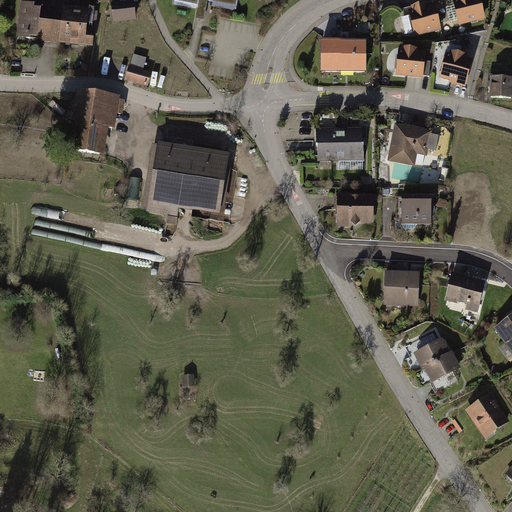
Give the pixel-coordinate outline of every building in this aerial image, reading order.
[(35,3),(21,2),(17,38),(30,39),(31,36),(38,37),(38,41),(93,47),(94,31),(87,30),(88,22),(97,23),(98,12),(89,11),(89,9),(63,6),(63,0),(42,0),(42,6),(35,5),(35,3)] [(174,0),(173,4),(198,8),(199,0),(204,0),(210,1),(213,2),(213,5),(236,10),(238,0),(174,0)] [(454,0),(452,1),(458,27),(486,20),(480,0),(454,0)] [(134,3),(111,6),(113,21),(113,24),(136,21),(134,5),(134,3)] [(411,11),(408,12),(414,38),(441,31),(435,5),(427,7),(426,4),(410,8),(411,11)] [(366,41),(320,41),(320,73),(366,73),(366,41)] [(402,50),(399,50),(396,76),(423,79),(423,76),(429,77),(431,62),(425,61),(426,53),(418,52),(419,49),(402,47),(402,50)] [(449,54),(446,53),(439,78),(450,81),(449,83),(465,88),(473,60),(465,58),(466,55),(450,51),(449,54)] [(147,58),(134,55),(130,67),(129,67),(125,81),(148,87),(152,73),(144,71),(147,58)] [(511,78),(490,78),(489,98),(511,99),(511,78)] [(120,97),(77,91),(72,123),(75,123),(71,151),(105,157),(109,129),(115,130),(117,115),(123,116),(126,101),(120,100),(120,97)] [(432,132),(394,124),(387,162),(415,167),(417,155),(427,157),(432,132)] [(361,128),(314,130),(314,146),(316,146),(317,162),(363,161),(361,128)] [(230,155),(158,144),(148,213),(177,218),(179,210),(221,216),(230,155)] [(375,195),(337,195),(337,228),(354,227),(359,224),(376,224),(375,195)] [(431,198),(400,198),(401,226),(432,225),(431,198)] [(419,274),(384,273),(383,306),(418,308),(419,274)] [(485,282),(451,274),(444,302),(457,305),(457,304),(466,306),(465,311),(478,314),(485,282)] [(511,315),(494,329),(511,354),(511,315)] [(442,340),(413,355),(421,371),(424,370),(432,385),(461,370),(452,353),(449,354),(442,340)] [(194,375),(182,376),(183,388),(195,387),(194,375)] [(489,395),(465,411),(485,440),(510,422),(494,401),(493,401),(489,395)] [(455,420),(451,423),(460,434),(463,432),(455,420)] [(374,511),(410,511),(413,508),(387,492),(374,511)]
